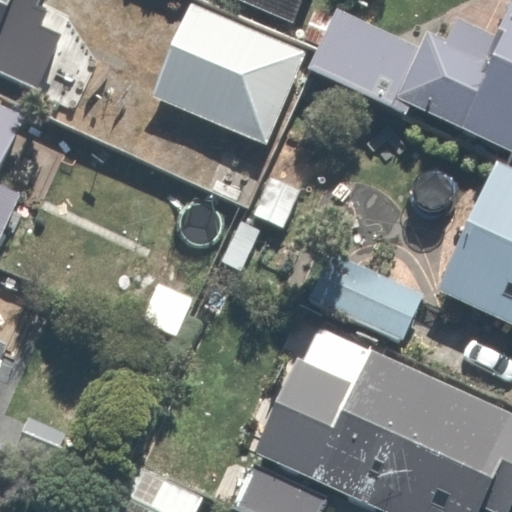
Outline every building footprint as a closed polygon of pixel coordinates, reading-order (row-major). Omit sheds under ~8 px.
[(0,0),(0,83),(10,87),(44,0),(0,0)] [(308,0),(236,0),(297,26),(308,0)] [(343,5),(312,78),(511,163),(511,21),(501,47),(441,21),(431,43),(343,5)] [(198,8),(156,102),(265,151),(307,56),(198,8)] [(0,113),(0,213),(40,134),(0,113)] [(511,181),(497,174),(436,309),(511,342),(511,181)] [(327,330),(393,361),(423,293),(357,263),(327,330)] [(511,414),(393,361),(327,330),(319,327),(235,511),(324,511),(330,500),(355,511),(482,511),(495,485),(511,492),(511,414)]
